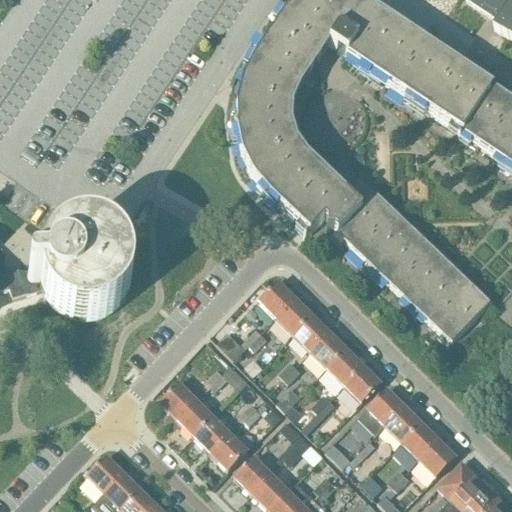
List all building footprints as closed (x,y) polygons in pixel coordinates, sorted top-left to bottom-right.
[(241,86),(235,109),(236,134),(241,159),(251,181),(269,202),(296,227),(308,239),(312,234),(323,223),(344,198),(337,191),(306,161),(296,147),(290,129),(292,111),(299,94),(320,62),(327,51),(335,56),(341,46),(349,52),(343,61),(344,62),(345,61),(374,80),(373,81),(511,172),(511,106),(491,93),(418,44),(359,5),(359,2),(358,0),(295,0),(253,63),(246,76),(241,86)] [(511,0),(467,0),(465,4),(498,26),(494,33),(502,38),(503,37),(510,41),(509,42),(511,43),(511,0)] [(361,159),(348,161),(350,172),(363,170),(361,159)] [(342,244),(379,205),(357,184),(344,198),(323,223),(326,226),(326,233),(333,233),(336,236),(334,237),(342,244)] [(379,205),(342,244),(363,265),(401,225),(379,205)] [(401,225),(363,265),(385,285),(422,246),(401,225)] [(0,295),(9,295),(11,303),(41,294),(46,292),(47,295),(48,297),(49,300),(44,302),(49,309),(55,315),(63,320),(72,324),(74,319),(77,320),(79,320),(82,320),(85,320),(86,326),(96,324),(104,321),(112,317),(118,311),(114,307),(116,305),(118,302),(120,300),(121,297),(122,294),(127,296),(130,288),(130,279),(129,270),(125,261),(121,263),(119,260),(118,257),(116,255),(114,253),(118,249),(110,243),(103,238),(93,235),(85,235),(85,240),(82,240),(79,240),(76,241),(73,241),(70,242),(68,237),(61,242),(53,247),(47,253),(42,262),(47,264),(46,267),(45,270),(45,272),(44,275),(41,275),(39,275),(38,275),(32,275),(31,275),(30,276),(29,276),(28,277),(28,278),(27,279),(27,280),(12,280),(5,281),(0,280),(0,295)] [(422,246),(385,285),(406,306),(444,267),(422,246)] [(444,267),(406,306),(428,327),(466,287),(444,267)] [(466,287),(428,327),(450,348),(488,309),(466,287)] [(276,288),(256,307),(274,325),(294,305),(276,288)] [(291,343),(311,322),(294,305),(274,325),(291,343)] [(308,359),(328,339),(311,322),(291,343),(308,359)] [(215,349),(232,366),(247,351),(248,352),(260,340),(255,334),(239,350),(226,338),(215,349)] [(325,376),(345,356),(328,339),(308,359),(325,376)] [(260,340),(248,352),(253,357),(266,345),(260,340)] [(342,394),(362,373),(345,356),(325,376),(342,394)] [(282,386),(294,373),(289,368),(277,380),(279,382),(271,390),(274,393),(282,385),(282,386)] [(294,373),(282,386),(287,390),(299,378),(294,373)] [(359,411),(379,390),(362,373),(342,394),(359,411)] [(208,393),(221,380),(216,375),(203,387),(208,393)] [(221,380),(208,393),(213,398),(226,385),(221,380)] [(177,389),(157,409),(175,427),(195,407),(177,389)] [(385,395),(365,416),(356,425),(374,442),(382,433),(382,434),(403,413),(385,395)] [(316,419),(329,407),(323,400),(310,413),(316,419)] [(192,444),(212,423),(195,407),(175,427),(192,444)] [(305,439),(312,433),(333,411),(329,407),(316,419),(307,428),(301,435),(305,439)] [(243,427),(255,414),(250,409),(237,421),(243,427)] [(399,450),(420,430),(403,413),(382,434),(399,450)] [(247,432),(260,419),(255,414),(243,427),(247,432)] [(272,414),(267,419),(267,426),(273,432),(281,424),(272,414)] [(290,414),(284,419),(292,426),(297,421),(290,414)] [(209,461),(230,440),(212,423),(192,444),(209,461)] [(416,467),(437,447),(420,430),(399,450),(416,467)] [(227,478),(247,457),(230,440),(209,461),(227,478)] [(284,467),(304,446),(299,441),(278,462),(284,467)] [(289,472),(309,451),(304,446),(284,467),(289,472)] [(373,452),(369,447),(350,467),(349,467),(353,472),(373,452)] [(434,485),(454,464),(437,447),(416,467),(434,485)] [(332,450),(324,458),(342,475),(349,467),(350,467),(332,450)] [(104,462),(85,482),(102,500),(122,480),(104,462)] [(253,462),(232,483),(250,501),(271,480),(253,462)] [(460,470),(435,494),(443,502),(432,511),(443,511),(473,483),(460,470)] [(391,493),(403,481),(398,476),(386,488),(391,493)] [(102,500),(89,511),(124,511),(139,497),(122,480),(102,500)] [(261,511),(273,511),(295,489),(287,497),(271,480),(250,501),(261,511)] [(403,481),(391,493),(395,498),(408,486),(403,481)] [(369,482),(359,492),(371,503),(376,498),(381,494),(369,482)] [(317,500),(318,501),(330,488),(325,483),(313,495),(317,500)] [(473,483),(443,511),(468,511),(485,495),(473,483)] [(319,511),(326,506),(324,504),(335,493),(330,488),(318,501),(313,506),(306,511),(319,511)] [(295,489),(273,511),(306,511),(313,506),(295,489)] [(491,511),(497,507),(485,495),(468,511),(491,511)] [(154,511),(139,497),(124,511),(154,511)] [(393,511),(383,501),(376,508),(379,511),(393,511)]
